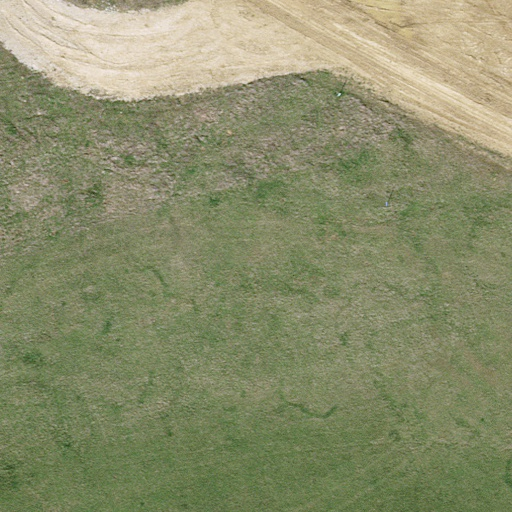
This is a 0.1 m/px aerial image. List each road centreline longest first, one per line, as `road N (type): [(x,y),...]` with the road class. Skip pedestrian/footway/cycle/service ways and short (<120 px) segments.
road 1 (track): [(0,0),(31,30),(132,58),(334,16)]
road 2 (track): [(307,0),(511,98)]
